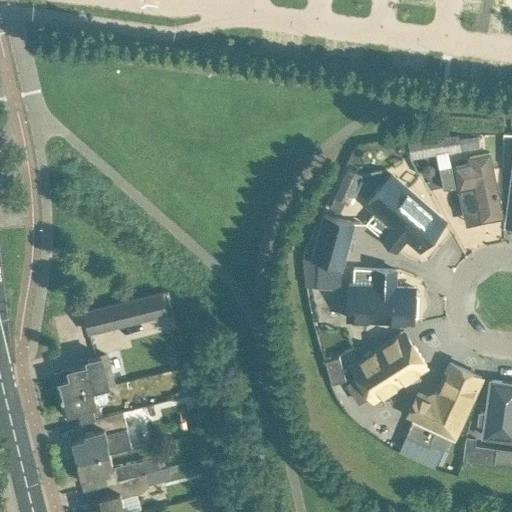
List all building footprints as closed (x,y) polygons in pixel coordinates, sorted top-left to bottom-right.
[(408,141),(411,157),(442,152),(456,150),(480,146),(479,135),(457,138),(457,134),(440,136),(408,141)] [(488,157),(451,164),(456,186),(464,227),(501,220),(488,157)] [(451,164),(439,167),(443,188),(456,186),(451,164)] [(376,210),(366,222),(396,248),(406,236),(420,248),(445,219),(392,174),(368,203),(376,210)] [(325,212),(316,241),(346,250),(354,221),(325,212)] [(316,241),(312,257),(318,259),(330,263),(341,266),(346,250),(316,241)] [(318,259),(317,286),(329,287),(330,263),(318,259)] [(395,269),(354,266),(353,284),(349,283),(347,317),(413,320),(413,313),(416,311),(417,308),(418,300),(416,296),(414,294),(415,287),(394,286),(395,269)] [(166,311),(162,292),(162,291),(84,310),(89,330),(166,311)] [(400,333),(351,365),(373,398),(427,364),(414,344),(409,347),(400,333)] [(57,372),(59,381),(63,396),(94,388),(95,389),(103,387),(114,384),(106,354),(88,359),(89,364),(57,372)] [(346,378),(339,355),(325,359),(332,382),(346,378)] [(455,435),(482,376),(450,361),(435,393),(427,395),(418,391),(408,413),(455,435)] [(195,393),(192,381),(182,384),(183,389),(176,391),(177,396),(183,394),(183,396),(195,393)] [(95,389),(94,388),(63,396),(66,412),(67,411),(68,416),(81,412),(82,417),(101,412),(99,402),(106,400),(108,397),(106,389),(103,387),(95,389)] [(511,443),(511,388),(484,387),(479,441),(511,443)] [(74,444),(78,460),(111,452),(107,436),(106,431),(127,426),(123,411),(92,419),(95,430),(86,432),(87,436),(74,439),(75,444),(74,444)] [(460,456),(461,455),(465,438),(457,434),(455,439),(418,422),(412,419),(406,434),(429,445),(431,441),(449,450),(447,455),(460,456)] [(511,461),(511,449),(474,444),(475,437),(466,436),(463,458),(494,462),(494,459),(511,461)] [(167,468),(166,465),(163,454),(158,456),(157,454),(114,465),(111,452),(78,460),(82,475),(83,475),(85,483),(107,478),(109,482),(167,468)] [(220,491),(216,474),(211,454),(198,457),(204,477),(208,493),(220,491)] [(149,483),(170,478),(168,470),(176,468),(175,463),(166,465),(167,468),(109,482),(111,494),(101,496),(102,500),(90,503),(91,508),(90,508),(91,511),(135,511),(142,510),(137,492),(142,490),(149,483)] [(225,511),(220,491),(208,493),(212,511),(225,511)]
